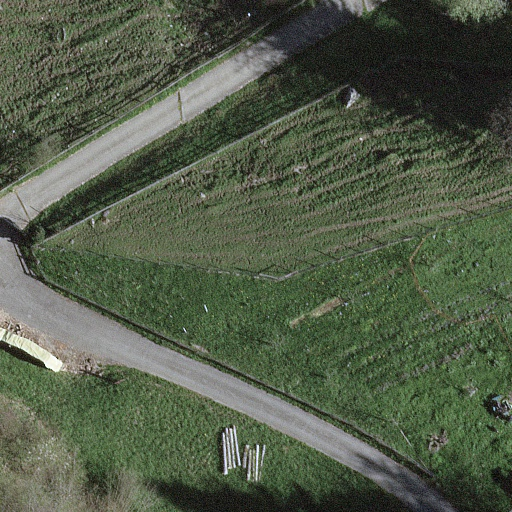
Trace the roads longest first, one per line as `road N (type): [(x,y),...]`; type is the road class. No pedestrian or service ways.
road 1 (unclassified): [(0,303),(265,411),(380,471),(425,511)]
road 2 (unclassified): [(323,0),(86,152),(0,218)]
